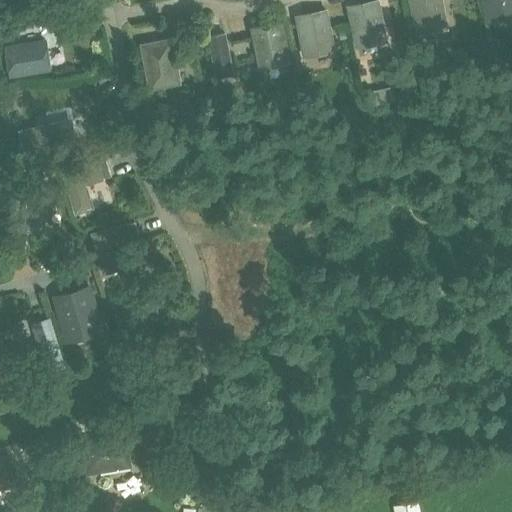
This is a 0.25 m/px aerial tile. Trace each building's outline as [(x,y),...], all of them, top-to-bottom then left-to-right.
[(387,44),(377,0),(345,6),(354,51),(387,44)] [(449,28),(443,0),(407,0),(415,35),(449,28)] [(511,14),(511,0),(480,0),(486,21),(511,14)] [(336,51),(328,7),(294,14),(302,57),(336,51)] [(0,25),(3,27),(9,16),(0,11),(0,25)] [(180,20),(167,22),(170,35),(182,32),(180,20)] [(252,27),(260,67),(289,61),(281,21),(252,27)] [(233,73),(225,30),(207,34),(215,76),(233,73)] [(346,31),(339,32),(340,39),(347,38),(346,31)] [(46,38),(5,44),(10,76),(51,70),(46,38)] [(148,88),(150,89),(156,88),(158,86),(179,82),(171,38),(141,44),(148,80),(147,82),(148,88)] [(368,91),(371,105),(393,101),(390,86),(368,91)] [(13,102),(4,104),(7,112),(15,109),(13,102)] [(77,144),(71,117),(17,129),(23,156),(77,144)] [(64,173),(76,212),(83,209),(85,210),(92,208),(93,206),(91,200),(89,199),(84,184),(101,179),(100,175),(110,172),(106,160),(64,173)] [(30,162),(30,174),(44,174),(44,163),(30,162)] [(35,232),(42,232),(44,230),(44,224),(43,222),(46,182),(30,181),(26,229),(34,230),(35,232)] [(93,234),(104,272),(111,270),(113,271),(119,270),(121,268),(119,261),(117,260),(112,245),(130,240),(129,236),(138,233),(135,222),(125,224),(93,234)] [(105,331),(91,283),(52,295),(65,342),(105,331)] [(113,303),(121,336),(137,332),(133,315),(156,309),(153,293),(113,303)] [(240,325),(253,324),(251,297),(233,299),(234,306),(239,306),(240,325)] [(33,322),(32,324),(34,331),(36,331),(47,370),(63,365),(49,319),(41,321),(40,320),(33,322)] [(0,385),(13,382),(3,336),(0,336),(0,385)] [(62,390),(55,391),(56,399),(63,397),(62,390)] [(81,442),(87,473),(131,466),(125,434),(81,442)] [(0,455),(0,488),(14,486),(8,454),(0,455)] [(420,511),(418,500),(400,503),(401,511),(420,511)]
